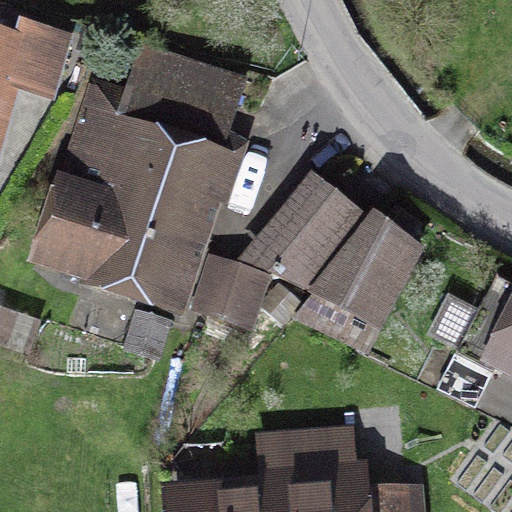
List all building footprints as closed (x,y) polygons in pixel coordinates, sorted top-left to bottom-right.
[(0,119),(4,105),(1,98),(5,84),(50,97),(66,39),(23,27),(17,47),(0,41),(0,119)] [(95,93),(40,258),(170,301),(208,186),(230,193),(246,146),(224,139),(242,83),(142,48),(123,103),(95,93)] [(283,221),(301,236),(271,273),(315,292),(369,227),(314,182),(283,221)] [(409,251),(372,223),(369,227),(315,292),(294,317),(356,348),(409,251)] [(215,262),(198,313),(246,328),(263,278),(215,262)] [(511,366),(511,287),(495,279),(478,314),(450,300),(432,335),(460,349),(457,355),(493,374),(500,360),(511,366)] [(178,511),(404,511),(403,489),(365,492),(364,471),(346,472),(345,447),(297,450),(296,444),(271,446),(275,498),(178,505),(178,511)]
